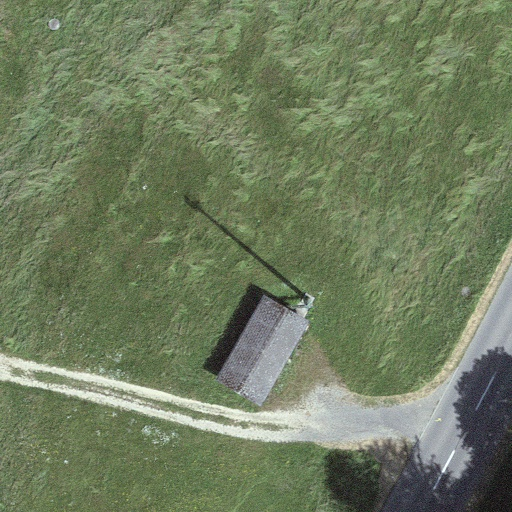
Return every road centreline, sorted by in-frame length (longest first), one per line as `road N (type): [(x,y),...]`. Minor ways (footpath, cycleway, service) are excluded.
road 1 (track): [(466,423),(320,430),(227,421),(0,367)]
road 2 (secondary): [(419,511),(511,337)]
